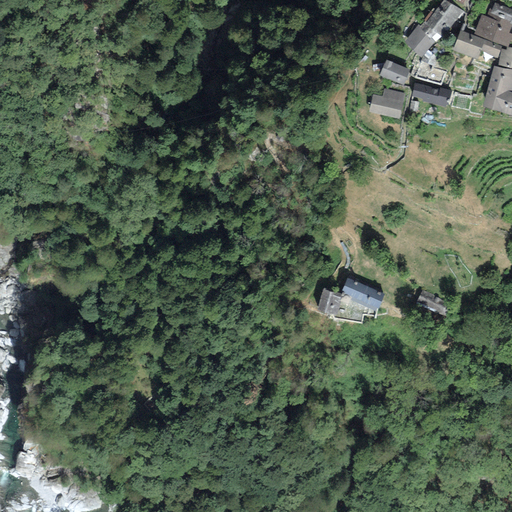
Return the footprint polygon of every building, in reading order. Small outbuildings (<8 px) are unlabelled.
[(464,12),(445,0),(443,0),(436,9),(434,8),(424,20),(425,21),(424,22),(441,36),(442,38),(464,12)] [(481,15),(474,34),(508,47),(511,40),(511,34),(509,33),(511,24),(511,10),(494,3),(492,10),(489,9),(486,17),(481,15)] [(419,25),(406,42),(421,58),(435,42),(441,36),(424,22),(421,27),(419,25)] [(502,47),(460,31),(453,51),(477,60),(480,51),(497,59),(502,47)] [(511,47),(506,47),(506,50),(501,49),(497,67),(511,69),(511,47)] [(409,69),(385,59),(379,75),(402,85),(409,69)] [(420,74),(431,76),(432,68),(421,66),(420,74)] [(511,69),(497,67),(494,66),(482,106),(511,115),(511,69)] [(423,98),(422,101),(444,106),(446,97),(449,98),(451,90),(440,87),(439,89),(414,83),(411,95),(423,98)] [(372,94),(368,112),(399,119),(404,93),(383,88),(382,97),(372,94)] [(385,295),(348,278),(341,291),(352,296),(350,301),(375,312),(377,308),(378,308),(385,295)] [(452,303),(422,288),(415,301),(445,317),(452,303)] [(323,290),(317,312),(335,316),(341,294),(323,290)] [(176,369),(161,376),(171,395),(186,388),(176,369)]
